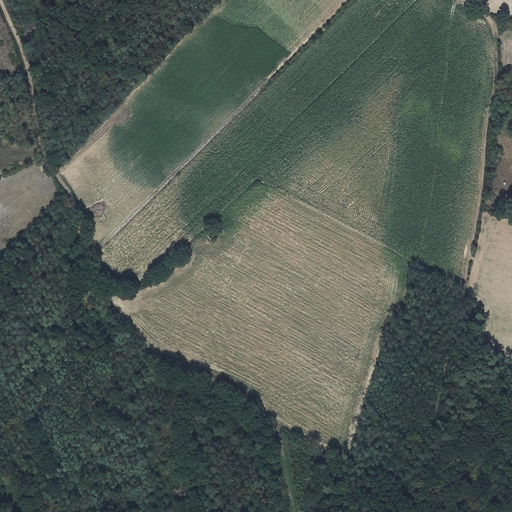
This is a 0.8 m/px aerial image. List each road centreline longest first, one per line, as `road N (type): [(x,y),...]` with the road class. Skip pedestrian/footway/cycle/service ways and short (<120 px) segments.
road 1 (track): [(511,400),(471,417),(435,452),(496,75),(493,24),(465,0)]
road 2 (track): [(0,0),(28,70),(42,150),(70,194),(82,235),(81,289),(63,318),(34,422),(64,511)]
road 3 (track): [(435,452),(405,476),(281,419),(177,367),(81,289)]
